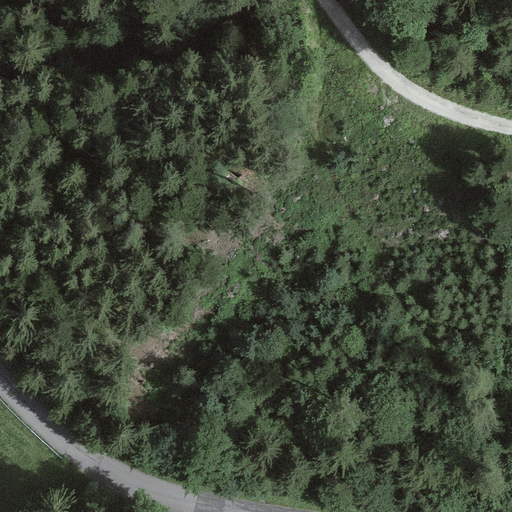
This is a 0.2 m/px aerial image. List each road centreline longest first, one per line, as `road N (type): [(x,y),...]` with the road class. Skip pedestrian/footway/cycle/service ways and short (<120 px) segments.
road 1 (unclassified): [(257,511),(151,492),(119,476),(0,378)]
road 2 (track): [(330,0),(422,94),(511,124)]
